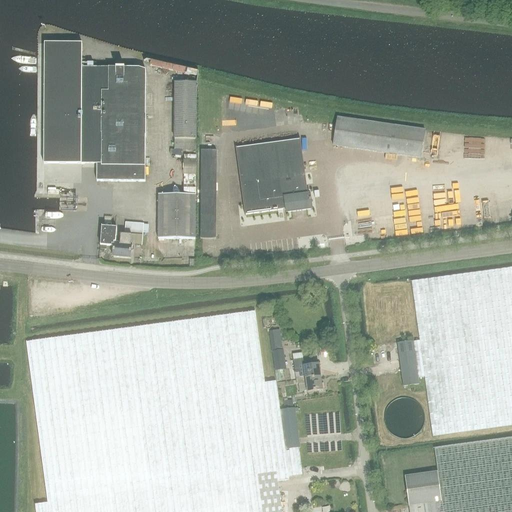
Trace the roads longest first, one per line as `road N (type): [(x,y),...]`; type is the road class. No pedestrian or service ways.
road 1 (tertiary): [(340,270),(182,284),(0,263)]
road 2 (unclassified): [(372,511),(340,270)]
road 3 (unclassified): [(511,23),(322,0)]
road 4 (tertiary): [(511,247),(340,270)]
